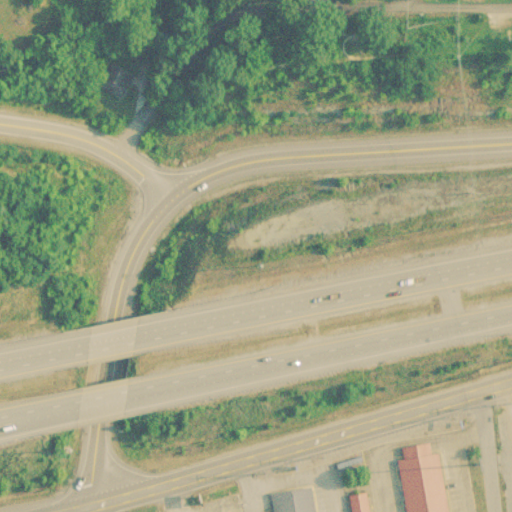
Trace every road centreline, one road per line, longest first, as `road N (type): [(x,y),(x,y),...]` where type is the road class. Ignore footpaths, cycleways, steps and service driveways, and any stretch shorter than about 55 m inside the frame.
road 1 (residential): [(94,500),(511,382)]
road 2 (motorway): [(135,389),(511,311)]
road 3 (motorway): [(511,260),(146,335)]
road 4 (tertiary): [(511,139),(294,152),(201,175),(172,195)]
road 5 (tertiary): [(94,500),(101,385),(125,269),(148,220),(172,195)]
road 6 (residential): [(172,195),(93,140),(0,122)]
